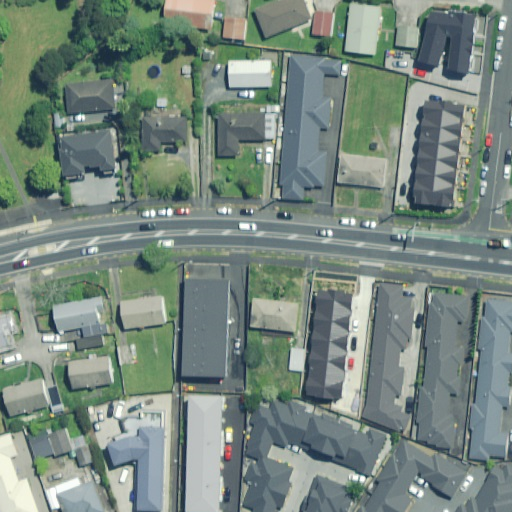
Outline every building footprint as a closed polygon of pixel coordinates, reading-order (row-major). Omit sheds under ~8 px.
[(168,0),(165,25),(212,31),(216,1),(210,0),(168,0)] [(283,0),(255,12),(267,40),(314,21),(305,0),(283,0)] [(382,9),(352,5),(346,53),(377,56),(382,9)] [(334,14),(316,12),(313,36),(332,38),(334,14)] [(479,18),(434,14),(428,37),(421,64),(442,70),(450,40),(455,40),(451,72),(472,78),(479,18)] [(247,20),(226,19),(224,39),(245,41),(247,20)] [(399,27),(397,47),(418,49),(420,29),(399,27)] [(292,56),(281,187),(284,187),(283,201),(304,202),(305,189),(315,189),(315,187),(325,188),(328,153),(319,152),(321,129),(330,130),(332,98),(324,97),(326,75),(342,76),(343,60),(292,56)] [(411,57),(390,56),(389,68),(410,69),(411,57)] [(231,89),(272,88),(272,62),(230,63),(231,89)] [(69,115),(117,110),(114,81),(66,86),(69,115)] [(464,119),(465,105),(453,103),(453,101),(438,99),(438,101),(425,100),(423,114),(425,114),(424,119),(422,118),(421,132),(423,133),(422,135),(421,134),(419,149),(421,149),(420,150),(419,150),(417,164),(419,164),(419,167),(417,166),(416,181),(417,181),(417,183),(416,183),(414,197),(416,197),(415,203),(450,207),(450,201),(454,202),(456,187),(453,187),(453,185),(455,186),(457,171),(454,170),(455,169),(458,170),(459,155),(456,155),(457,153),(460,153),(461,139),(458,139),(458,137),(461,137),(462,123),(460,122),(460,119),(464,119)] [(267,142),(267,115),(219,115),(220,158),(240,158),(240,142),(267,142)] [(188,144),(188,118),(143,118),(144,153),(162,153),(162,144),(188,144)] [(118,172),(113,133),(59,141),(65,180),(87,177),(86,170),(92,169),(92,171),(102,170),(102,175),(118,172)] [(339,184),(385,190),(388,161),(342,156),(339,184)] [(229,376),(232,278),(189,277),(186,375),(229,376)] [(406,428),(408,415),(400,415),(401,407),(394,406),(395,400),(401,401),(404,369),(399,368),(401,350),(408,351),(409,340),(411,340),(414,314),(412,313),(413,300),(402,298),(403,288),(381,285),(365,424),(406,428)] [(427,358),(425,358),(424,370),(426,370),(425,377),(421,377),(417,423),(419,423),(417,442),(427,443),(427,446),(436,446),(436,449),(453,451),(455,423),(452,423),(453,415),(449,414),(450,396),(460,397),(462,377),(459,376),(460,367),(465,367),(467,349),(456,348),(459,324),(465,324),(466,321),(469,322),(471,299),(436,296),(435,301),(429,301),(425,350),(428,351),(427,358)] [(104,306),(103,298),(54,308),(59,334),(83,329),(85,340),(77,341),(79,351),(106,346),(99,307),(104,306)] [(166,326),(162,298),(121,304),(125,331),(166,326)] [(297,334),(299,303),(254,299),(251,330),(297,334)] [(511,303),(481,300),(473,378),(479,379),(478,393),(473,392),(470,430),(473,430),(470,460),(489,462),(489,458),(506,459),(508,434),(499,433),(502,408),(510,409),(511,389),(508,389),(510,374),(511,373),(511,344),(510,344),(511,334),(511,333),(511,303)] [(345,301),(344,309),(316,307),(314,336),(356,340),(359,302),(345,301)] [(11,325),(9,319),(0,321),(0,349),(10,347),(4,327),(11,325)] [(328,340),(307,338),(305,351),(327,353),(328,340)] [(305,351),(292,349),(289,371),(302,373),(305,351)] [(72,391),(90,389),(90,392),(97,391),(97,388),(112,386),(108,359),(69,364),(72,391)] [(363,368),(345,366),(342,392),(360,394),(363,368)] [(338,372),(308,369),(305,395),(335,399),(338,372)] [(10,418),(48,408),(50,417),(65,413),(58,386),(44,390),(41,381),(4,391),(10,418)] [(219,511),(224,398),(183,397),(182,421),(190,422),(189,429),(182,428),(182,444),(189,445),(189,452),(182,452),(182,467),(188,467),(188,475),(181,475),(181,490),(187,490),(187,498),(181,498),(180,511),(219,511)] [(249,447),(246,456),(258,459),(256,464),(252,463),(245,483),(252,485),(245,506),(254,509),(253,511),(277,511),(276,511),(277,509),(283,510),(291,484),(288,483),(292,468),(268,460),(273,444),(287,448),(289,443),(305,448),(316,415),(306,412),(307,408),(289,402),(288,406),(273,401),(272,405),(258,400),(251,422),(256,424),(248,447),(249,447)] [(350,462),(360,432),(353,429),(353,427),(316,415),(305,448),(350,462)] [(143,423),(125,422),(125,432),(129,432),(128,438),(109,444),(116,468),(140,461),(138,511),(161,511),(165,421),(156,421),(144,420),(143,423)] [(360,432),(350,462),(347,469),(373,478),(387,435),(370,430),(369,433),(362,430),(361,432),(360,432)] [(73,452),(65,431),(29,443),(35,462),(54,455),(55,458),(73,452)] [(37,511),(27,480),(18,483),(10,459),(17,457),(10,435),(0,438),(0,511),(37,511)] [(405,496),(419,474),(422,476),(420,479),(452,499),(467,476),(404,438),(376,483),(378,485),(364,508),(362,507),(358,511),(406,511),(413,501),(405,496)] [(94,463),(87,447),(74,452),(80,468),(94,463)] [(511,511),(511,466),(509,465),(503,471),(495,466),(476,500),(471,497),(465,507),(461,505),(457,511),(511,511)] [(342,511),(350,487),(318,477),(311,498),(313,499),(308,511),(342,511)] [(81,488),(78,479),(55,488),(63,511),(103,511),(92,484),(81,488)]
